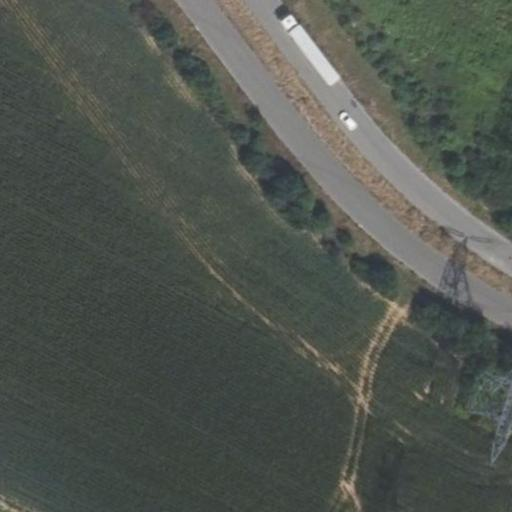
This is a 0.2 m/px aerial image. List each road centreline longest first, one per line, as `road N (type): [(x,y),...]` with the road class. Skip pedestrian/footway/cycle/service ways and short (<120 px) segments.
road 1 (secondary): [(196,0),(362,210),(480,302),(511,316)]
road 2 (secondary): [(511,264),(456,229),(313,84),(251,0)]
